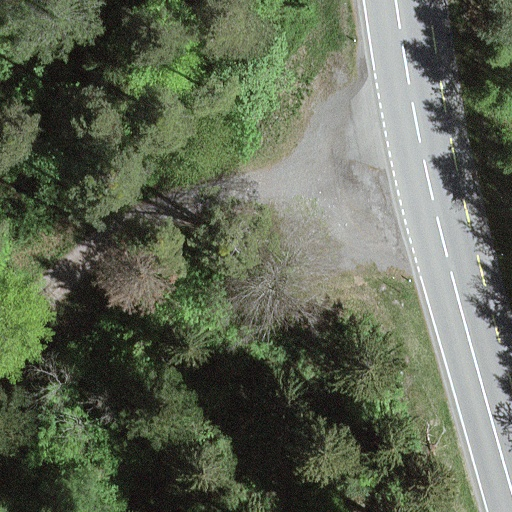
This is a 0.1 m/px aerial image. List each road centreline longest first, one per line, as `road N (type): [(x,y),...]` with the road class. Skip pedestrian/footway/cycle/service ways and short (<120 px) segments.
road 1 (secondary): [(511,494),(459,308),(396,0)]
road 2 (track): [(0,335),(112,245),(407,83)]
